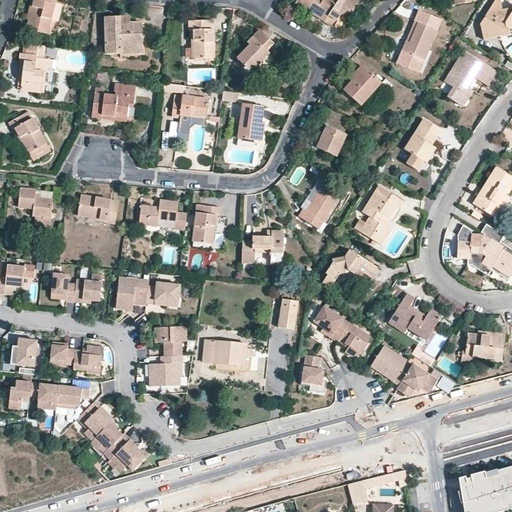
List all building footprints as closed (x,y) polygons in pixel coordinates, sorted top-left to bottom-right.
[(56,5),(56,0),(34,0),(29,21),(27,29),(48,34),(52,20),(56,5)] [(297,0),(296,3),(315,15),(318,9),(329,17),(326,22),(341,32),(358,5),(359,6),(363,0),(297,0)] [(500,0),(496,0),(487,14),(503,10),(500,0)] [(52,20),(58,22),(62,6),(56,5),(52,20)] [(511,8),(503,10),(487,14),(481,24),(485,41),(510,36),(509,29),(511,28),(511,8)] [(318,9),(315,15),(326,22),(329,17),(318,9)] [(420,11),(416,21),(420,23),(412,42),(407,41),(398,63),(421,73),(444,21),(420,11)] [(121,24),(121,17),(105,18),(107,55),(122,54),(122,48),(143,48),(142,24),(130,24),(121,24)] [(189,31),(191,31),(194,31),(194,59),(215,59),(213,21),(189,22),(189,31)] [(420,23),(416,21),(407,41),(412,42),(420,23)] [(238,59),(245,66),(253,73),(259,67),(258,66),(270,54),(266,50),(273,43),(260,30),(253,38),(256,40),(238,59)] [(45,47),(24,44),(23,54),(21,53),(19,61),(22,61),(25,62),(22,88),(33,90),(32,92),(41,94),(46,59),(44,59),(45,47)] [(475,78),(480,71),(492,79),(497,72),(463,51),(444,82),(453,88),(447,97),(464,108),(474,91),(469,88),(475,78)] [(53,60),(46,59),(41,94),(44,94),(48,69),(52,69),(53,60)] [(253,73),(245,66),(241,70),(249,78),(253,73)] [(382,83),(365,67),(344,90),(361,106),(382,83)] [(492,79),(480,71),(475,78),(488,86),(492,79)] [(184,86),(163,83),(162,91),(183,94),(184,86)] [(96,88),(92,114),(128,119),(129,107),(133,108),(136,87),(115,84),(113,96),(105,94),(105,89),(96,88)] [(223,91),(222,100),(236,101),(237,93),(223,91)] [(209,100),(175,95),(172,118),(179,119),(180,116),(206,120),(209,100)] [(264,107),(243,104),(239,139),(262,142),(265,123),(262,123),(264,107)] [(9,124),(12,130),(15,128),(23,142),(30,154),(47,144),(29,112),(9,124)] [(128,119),(92,114),(92,119),(127,123),(128,119)] [(206,120),(180,116),(179,119),(179,124),(205,127),(206,120)] [(442,131),(424,119),(405,150),(412,154),(406,163),(418,171),(424,162),(422,160),(431,145),(432,146),(442,131)] [(347,136),(327,127),(318,148),(337,157),(347,136)] [(15,128),(12,130),(20,144),(23,142),(15,128)] [(47,144),(30,154),(34,161),(51,152),(47,144)] [(436,149),(432,146),(431,145),(422,160),(424,162),(427,164),(436,149)] [(503,194),(511,179),(511,177),(497,168),(483,189),(486,191),(483,196),(480,194),(473,204),(497,219),(510,199),(507,197),(503,194)] [(511,189),(511,179),(503,194),(507,197),(511,189)] [(319,184),(303,209),(307,212),(321,191),(322,192),(325,187),(319,184)] [(386,218),(390,220),(399,208),(401,209),(406,203),(379,187),(363,212),(370,217),(366,223),(360,232),(378,243),(387,228),(386,227),(382,225),(386,218)] [(35,195),(36,191),(20,189),(18,207),(33,209),(32,217),(35,217),(34,225),(48,227),(52,200),(40,199),(40,195),(35,195)] [(52,193),(36,191),(35,195),(40,195),(40,199),(52,200),(52,193)] [(307,212),(303,209),(298,217),(318,229),(336,201),(322,192),(321,191),(307,212)] [(78,216),(89,218),(107,221),(107,224),(114,225),(118,202),(81,196),(78,216)] [(185,231),(187,214),(177,213),(178,203),(160,200),(159,208),(142,206),(140,225),(157,227),(158,219),(175,222),(174,229),(185,231)] [(341,204),(336,201),(318,229),(317,232),(322,235),(341,204)] [(222,208),(204,206),(197,205),(192,242),(214,244),(218,216),(220,217),(222,208)] [(386,227),(390,220),(386,218),(382,225),(386,227)] [(157,227),(174,229),(175,222),(158,219),(157,227)] [(355,228),(360,232),(366,223),(360,219),(355,228)] [(511,280),(511,277),(511,254),(505,250),(508,246),(501,242),(505,236),(487,224),(482,233),(484,234),(472,233),(473,230),(464,225),(458,235),(460,236),(459,258),(470,258),(473,258),(473,254),(483,254),(487,257),(484,263),(495,270),(511,280)] [(392,231),(387,228),(378,243),(383,245),(392,231)] [(253,242),(243,242),(242,264),(255,265),(255,254),(255,250),(271,250),(271,255),(271,261),(283,262),(284,231),(272,231),(272,238),(267,238),(253,237),(253,242)] [(332,289),(336,281),(334,280),(337,275),(341,275),(347,273),(351,272),(355,275),(353,277),(360,281),(365,274),(373,279),(380,269),(349,250),(345,257),(333,260),(334,262),(326,274),(329,276),(323,284),(332,289)] [(490,277),(495,270),(484,263),(487,257),(483,254),(473,254),(473,258),(470,258),(470,266),(474,267),(490,277)] [(23,268),(5,267),(4,280),(2,295),(11,296),(11,292),(12,287),(15,288),(21,288),(23,268)] [(326,274),(323,272),(318,280),(323,284),(329,276),(326,274)] [(73,303),(74,285),(67,284),(68,276),(53,274),(50,297),(65,299),(65,302),(73,303)] [(75,280),(74,285),(73,303),(81,304),(81,300),(90,301),(98,302),(101,276),(90,275),(89,281),(75,280)] [(145,305),(147,287),(147,282),(118,279),(115,309),(131,311),(132,305),(145,305)] [(155,287),(147,287),(145,305),(154,306),(155,302),(176,304),(178,286),(155,283),(155,287)] [(394,285),(391,293),(399,296),(402,287),(394,285)] [(407,310),(410,305),(414,299),(407,295),(389,323),(405,333),(408,328),(426,340),(442,316),(431,309),(427,316),(423,322),(416,318),(416,316),(407,310)] [(294,330),(298,302),(282,299),(278,328),(294,330)] [(329,336),(337,342),(349,323),(322,305),(313,320),(331,332),(329,336)] [(427,316),(410,305),(407,310),(416,316),(416,318),(423,322),(427,316)] [(349,323),(337,342),(344,346),(346,344),(349,346),(348,349),(346,352),(352,356),(356,351),(361,354),(372,337),(349,323)] [(165,356),(175,356),(180,356),(180,343),(185,343),(185,328),(161,328),(154,335),(154,344),(161,344),(165,347),(165,356)] [(498,338),(478,336),(469,335),(466,357),(474,358),(502,361),(505,334),(498,334),(498,338)] [(36,341),(17,339),(16,347),(14,365),(33,367),(36,341)] [(245,359),(246,348),(246,345),(205,341),(202,362),(244,366),(245,359)] [(74,351),(74,350),(66,349),(66,345),(57,345),(57,348),(51,347),(49,365),(66,367),(66,365),(72,366),(74,351)] [(405,362),(406,360),(384,345),(370,366),(378,371),(380,368),(384,370),(384,375),(393,380),(405,362)] [(74,351),(72,366),(72,369),(86,370),(85,375),(96,376),(97,368),(100,368),(102,352),(100,348),(86,347),(86,352),(74,351)] [(253,349),(246,348),(245,359),(252,360),(253,349)] [(320,357),(305,355),(302,382),(310,384),(310,386),(309,391),(326,393),(327,385),(327,383),(326,382),(325,381),(325,380),(323,380),(320,379),(320,375),(323,376),(324,371),(323,368),(319,367),(320,357)] [(162,356),(159,357),(159,364),(151,364),(152,375),(148,375),(149,387),(179,386),(179,377),(178,377),(177,365),(176,364),(175,356),(165,356),(162,356)] [(473,365),(474,358),(466,357),(462,356),(461,364),(473,365)] [(412,365),(405,362),(393,380),(399,384),(397,389),(405,394),(411,384),(414,386),(418,380),(422,383),(431,389),(437,379),(413,364),(412,365)] [(411,384),(405,394),(409,396),(419,394),(430,392),(431,389),(422,383),(418,380),(414,386),(411,384)] [(31,384),(31,383),(15,381),(15,389),(8,395),(6,410),(20,411),(20,404),(28,405),(29,398),(31,384)] [(58,387),(31,384),(29,398),(37,399),(37,403),(40,403),(42,405),(41,411),(55,412),(55,409),(58,387)] [(58,386),(58,387),(55,409),(71,411),(74,406),(79,406),(80,397),(88,398),(89,390),(58,386)] [(101,407),(95,401),(77,420),(88,429),(85,433),(93,440),(109,424),(111,422),(99,410),(101,407)] [(111,422),(114,419),(101,407),(99,410),(111,422)] [(117,428),(111,422),(109,424),(116,430),(117,428)] [(103,455),(109,461),(129,440),(123,434),(122,436),(116,430),(109,424),(93,440),(89,444),(97,451),(103,445),(108,449),(103,455)] [(129,440),(109,461),(116,467),(123,473),(127,468),(132,472),(145,459),(140,455),(134,449),(135,448),(136,446),(129,440)] [(123,473),(116,467),(113,470),(120,476),(123,473)] [(463,484),(467,511),(508,511),(511,511),(511,469),(501,473),(502,477),(490,480),(489,476),(488,474),(474,478),(475,480),(470,482),(469,479),(463,481),(463,484)] [(347,485),(353,506),(368,506),(362,481),(347,485)]
